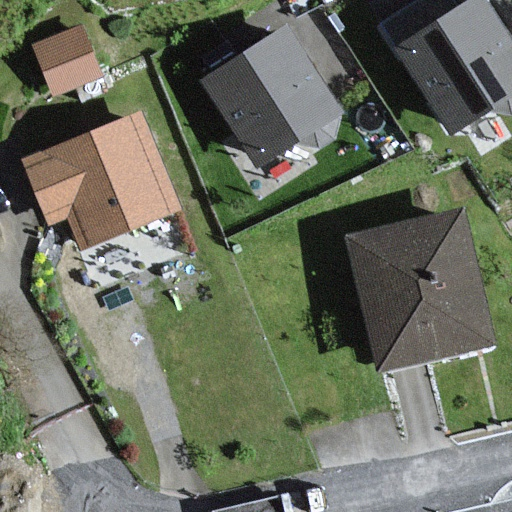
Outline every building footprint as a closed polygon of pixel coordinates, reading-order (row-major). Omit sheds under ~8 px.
[(451,0),(419,0),(383,23),(452,131),(511,92),(511,46),(482,0),(474,0),(458,10),(451,0)] [(340,110),(287,27),(205,79),(258,162),(340,110)] [(98,74),(80,29),(38,45),(55,91),(98,74)] [(175,208),(138,118),(28,163),(52,220),(70,213),(83,245),(175,208)] [(493,343),(462,211),(351,237),(382,369),(493,343)]
